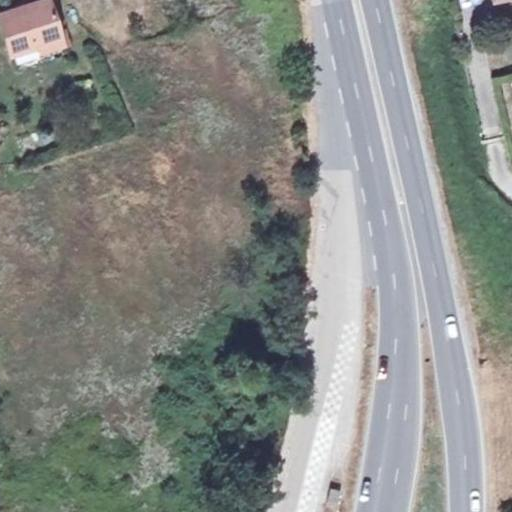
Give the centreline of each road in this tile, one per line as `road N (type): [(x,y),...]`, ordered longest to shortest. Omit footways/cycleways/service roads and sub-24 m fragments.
road 1 (primary): [(464,511),(444,333),(372,0)]
road 2 (primary): [(334,0),(390,254),(398,328),(377,511)]
